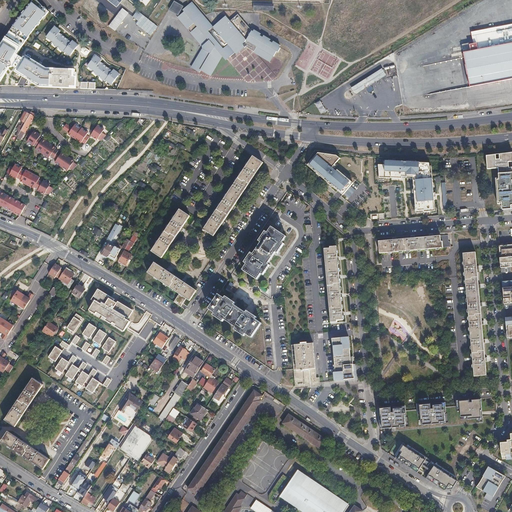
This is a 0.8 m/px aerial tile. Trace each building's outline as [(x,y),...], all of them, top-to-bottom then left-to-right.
[(25,44),(51,12),(38,0),(34,0),(14,24),(0,48),(0,83),(1,84),(14,66),(20,68),(16,72),(41,87),(81,88),(81,76),(79,75),(80,68),(52,67),(30,55),(28,57),(22,54),(27,45),(25,44)] [(213,26),(192,2),(182,9),(184,11),(177,17),(186,28),(193,22),(197,26),(190,32),(198,44),(205,36),(208,39),(203,47),(191,67),(199,73),(201,71),(210,77),(222,58),(227,60),(239,51),(245,47),(272,63),(282,46),(253,28),(246,38),(243,34),(248,26),(238,15),(231,21),(226,15),(213,26)] [(123,8),(109,26),(116,31),(129,13),(123,8)] [(133,17),(139,21),(137,24),(151,36),(158,26),(138,10),(133,17)] [(63,30),(55,26),(46,38),(71,57),(81,45),(73,40),(72,41),(61,33),(63,30)] [(464,46),(465,53),(511,43),(511,28),(474,36),(476,43),(464,46)] [(511,43),(465,53),(464,53),(469,82),(470,87),(511,78),(511,43)] [(104,60),(98,55),(88,67),(112,85),(122,74),(116,69),(113,69),(103,61),(104,60)] [(370,78),(368,79),(372,85),(374,84),(386,76),(383,70),(370,78)] [(368,79),(363,82),(367,88),(372,85),(368,79)] [(367,88),(363,82),(353,88),(356,95),(367,88)] [(319,100),(314,103),(320,113),(325,110),(319,100)] [(17,130),(20,132),(25,123),(24,123),(29,114),(25,111),(20,120),(23,122),(23,123),(22,122),(20,125),(19,125),(17,130)] [(20,132),(17,138),(20,140),(24,132),(25,132),(27,128),(35,115),(31,113),(30,114),(31,114),(28,119),(25,123),(20,132)] [(76,138),(82,129),(75,124),(73,128),(67,124),(64,128),(70,133),(69,134),(75,138),(76,138)] [(98,125),(91,136),(98,140),(98,139),(102,141),(107,136),(102,133),(105,130),(98,125)] [(82,129),(76,138),(85,144),(89,138),(86,136),(89,132),(83,128),(82,129)] [(0,130),(0,140),(2,142),(8,131),(4,129),(2,131),(0,130)] [(27,142),(34,146),(35,145),(39,138),(41,136),(34,131),(34,132),(30,130),(26,136),(30,138),(27,142)] [(39,138),(35,145),(38,147),(36,150),(43,154),(50,144),(43,139),(42,140),(39,138)] [(50,144),(43,154),(49,158),(51,156),(54,158),(58,152),(59,151),(55,149),(56,148),(50,144)] [(511,208),(511,151),(488,155),(489,169),(500,168),(501,178),(497,178),(500,204),(504,204),(504,209),(511,208)] [(58,152),(54,158),(57,160),(56,163),(62,167),(68,157),(62,153),(61,154),(58,152)] [(318,152),(307,165),(342,195),(353,183),(333,167),(341,158),(337,155),(318,152)] [(204,230),(214,237),(222,225),(223,226),(225,223),(224,222),(233,209),(234,210),(236,207),(235,206),(243,193),(244,194),(246,191),(245,190),(254,178),(255,178),(257,175),(256,174),(263,163),(254,156),(235,184),(222,203),(204,230)] [(68,157),(62,167),(68,171),(70,168),(73,170),(78,165),(74,162),(75,161),(68,157)] [(385,165),(381,165),(380,178),(414,179),(415,211),(424,211),(424,213),(434,212),(433,178),(431,178),(431,164),(385,161),(385,165)] [(17,178),(21,171),(22,168),(16,165),(14,168),(10,166),(7,173),(10,175),(10,176),(17,179),(17,178)] [(27,185),(33,174),(26,171),(25,172),(21,171),(17,178),(21,180),(20,181),(27,185)] [(35,188),(39,190),(43,183),(39,181),(40,178),(33,174),(27,185),(35,189),(35,188)] [(39,190),(38,191),(45,195),(46,193),(49,195),(54,190),(49,187),(51,185),(44,181),(43,183),(39,190)] [(14,199),(8,196),(2,206),(9,209),(14,199)] [(14,199),(9,209),(14,213),(20,202),(14,199)] [(20,202),(14,213),(21,216),(26,206),(20,202)] [(162,237),(152,251),(162,258),(169,247),(171,248),(173,244),(172,243),(181,231),(182,232),(184,229),(183,228),(190,216),(180,210),(170,224),(162,237)] [(331,315),(331,316),(343,315),(334,223),(323,224),(324,239),(322,239),(322,242),(324,242),(326,258),(324,258),(324,262),(326,262),(328,277),(326,277),(326,281),(328,281),(329,296),(327,296),(328,300),(330,300),(331,312),(329,312),(329,315),(331,315)] [(106,259),(109,258),(114,248),(115,247),(120,239),(123,233),(124,231),(115,226),(114,228),(111,233),(108,239),(111,241),(109,245),(102,256),(106,259)] [(95,228),(93,234),(101,237),(104,231),(95,228)] [(264,275),(268,269),(270,265),(268,264),(271,260),(276,253),(275,252),(277,248),(280,250),(285,244),(283,243),(285,240),(282,238),(284,235),(275,229),(273,231),(270,230),(268,233),(266,231),(259,241),(262,243),(254,254),(251,253),(245,263),(247,264),(245,267),(247,269),(246,271),(255,278),(257,275),(260,277),(262,274),(264,275)] [(446,246),(461,245),(460,233),(449,234),(449,232),(446,232),(446,234),(431,235),(430,233),(427,234),(427,236),(411,237),(411,235),(407,236),(407,237),(393,239),(392,237),(389,237),(389,239),(374,241),(375,252),(382,252),(409,249),(426,248),(446,246)] [(133,236),(128,245),(132,247),(138,238),(133,236)] [(114,248),(109,258),(115,261),(121,250),(115,247),(114,248)] [(511,248),(498,250),(500,268),(511,266),(511,248)] [(124,252),(119,261),(126,266),(132,255),(125,251),(124,252)] [(472,252),(460,253),(461,265),(465,311),(467,331),(469,360),(471,376),(483,374),(481,360),(483,360),(483,356),(481,356),(479,341),(481,340),(481,337),(479,337),(478,322),(479,321),(479,318),(477,318),(476,302),(478,302),(478,299),(476,299),(474,283),(476,283),(476,279),(474,279),(473,264),(475,264),(474,260),(472,260),(472,252)] [(155,263),(148,273),(167,285),(180,294),(174,302),(181,307),(187,299),(190,301),(197,291),(185,283),(186,281),(183,279),(182,281),(169,273),(170,271),(167,269),(166,270),(155,263)] [(60,279),(64,272),(61,270),(62,268),(56,264),(50,274),(56,278),(57,277),(60,279)] [(511,266),(500,268),(501,274),(511,273),(511,266)] [(74,275),(66,269),(64,272),(60,279),(59,280),(70,288),(74,281),(72,279),(74,275)] [(511,280),(501,282),(503,304),(511,303),(511,280)] [(78,285),(73,293),(80,298),(86,290),(78,285)] [(15,290),(11,297),(15,299),(13,301),(19,305),(25,296),(25,295),(19,291),(19,292),(15,290)] [(94,302),(89,311),(96,315),(97,313),(107,319),(105,321),(124,332),(128,326),(131,322),(128,320),(133,311),(118,302),(117,304),(114,302),(115,300),(98,290),(91,301),(94,302)] [(29,298),(25,296),(19,305),(26,309),(35,295),(32,293),(29,298)] [(230,304),(232,301),(232,300),(227,296),(225,298),(222,296),(220,298),(218,296),(211,306),(214,308),(212,311),(215,313),(214,315),(223,322),(225,320),(233,325),(236,327),(235,329),(245,336),(246,334),(249,336),(251,333),(254,335),(261,325),(258,323),(259,321),(256,319),(257,317),(251,313),(249,316),(245,314),(246,313),(234,305),(233,306),(230,304)] [(343,315),(331,316),(332,321),(332,323),(343,322),(343,320),(343,315)] [(80,321),(74,317),(67,328),(74,333),(81,322),(80,321)] [(15,326),(8,322),(2,331),(2,332),(6,334),(3,339),(6,340),(15,326)] [(55,327),(55,326),(50,323),(44,331),(53,338),(58,330),(55,327)] [(97,328),(90,323),(83,334),(90,339),(97,328)] [(107,334),(100,329),(93,340),(100,345),(107,334)] [(163,348),(169,339),(161,333),(155,342),(163,348)] [(80,338),(76,336),(71,342),(76,345),(80,338)] [(117,342),(109,337),(102,348),(109,353),(117,342)] [(170,349),(173,351),(181,340),(176,337),(171,344),(170,349)] [(348,337),(330,338),(334,381),(352,379),(348,337)] [(67,350),(69,346),(63,341),(60,346),(67,350)] [(90,345),(86,342),(82,349),(86,352),(90,345)] [(317,384),(317,378),(314,343),(309,344),(295,345),(299,385),(317,384)] [(182,345),(176,354),(186,361),(190,354),(188,353),(190,351),(182,345)] [(295,345),(293,345),(296,388),(320,386),(320,378),(317,378),(317,384),(299,385),(295,345)] [(63,351),(56,346),(49,357),(56,362),(63,351)] [(100,352),(96,349),(92,356),(96,358),(100,352)] [(154,360),(150,367),(158,373),(167,360),(165,358),(167,355),(164,353),(161,356),(159,354),(154,360)] [(77,358),(73,355),(64,369),(68,372),(77,358)] [(111,359),(107,356),(102,363),(107,365),(111,359)] [(187,368),(197,374),(204,362),(195,356),(187,368)] [(70,363),(63,358),(56,369),(63,373),(70,363)] [(4,359),(0,365),(0,369),(4,373),(6,370),(10,373),(14,367),(10,364),(11,363),(4,359)] [(87,365),(83,362),(77,370),(81,373),(87,365)] [(211,378),(213,375),(216,370),(207,364),(202,372),(205,374),(211,378)] [(80,369),(73,365),(66,376),(73,380),(80,369)] [(98,372),(93,369),(85,382),(89,385),(98,372)] [(90,376),(83,371),(76,382),(83,387),(90,376)] [(201,381),(206,385),(211,378),(205,374),(201,381)] [(206,385),(204,388),(213,393),(220,383),(215,379),(216,378),(213,375),(211,378),(206,385)] [(34,378),(6,420),(15,427),(40,391),(43,385),(34,378)] [(101,383),(94,378),(87,389),(94,394),(101,383)] [(112,381),(108,378),(103,385),(108,388),(112,381)] [(193,379),(189,386),(187,388),(191,391),(197,382),(193,379)] [(182,381),(175,393),(176,393),(181,397),(183,394),(187,388),(189,386),(182,381)] [(222,384),(214,397),(219,400),(225,392),(226,393),(228,389),(222,384)] [(255,391),(246,404),(254,410),(261,401),(260,400),(262,396),(255,391)] [(154,393),(148,402),(154,405),(160,397),(154,393)] [(151,431),(156,435),(163,425),(167,419),(169,415),(174,408),(179,400),(181,397),(176,393),(164,411),(153,427),(151,431)] [(130,394),(121,409),(125,412),(129,406),(137,411),(143,403),(130,394)] [(483,412),(482,398),(460,400),(462,419),(468,418),(469,421),(482,420),(482,412),(483,412)] [(446,412),(445,401),(420,404),(422,427),(440,426),(440,424),(446,423),(445,413),(446,412)] [(201,420),(208,410),(206,409),(198,403),(191,414),(201,420)] [(233,422),(242,428),(254,410),(246,404),(233,422)] [(407,416),(406,405),(381,407),(383,432),(400,430),(400,428),(407,427),(405,416),(407,416)] [(167,419),(172,423),(180,412),(174,408),(169,415),(167,419)] [(289,415),(283,424),(297,433),(321,449),(327,440),(317,434),(304,425),(289,415)] [(196,423),(190,419),(184,427),(191,431),(194,427),(196,423)] [(210,457),(219,463),(226,452),(242,428),(233,422),(221,441),(210,457)] [(121,449),(132,457),(139,461),(154,438),(136,426),(132,432),(125,444),(121,449)] [(175,429),(169,438),(177,443),(182,435),(175,429)] [(9,432),(2,441),(15,450),(43,469),(50,459),(11,433),(9,432)] [(511,434),(507,435),(507,440),(503,440),(503,443),(496,444),(497,455),(501,455),(501,458),(509,457),(509,460),(511,459),(511,434)] [(86,440),(77,453),(82,456),(90,443),(86,440)] [(114,446),(115,447),(118,449),(120,444),(113,440),(110,444),(114,446)] [(114,446),(110,444),(108,446),(105,451),(101,457),(105,460),(108,455),(110,456),(113,451),(112,450),(114,446)] [(455,480),(456,477),(436,464),(435,467),(426,461),(427,458),(408,445),(407,447),(404,446),(396,458),(419,473),(422,468),(430,473),(427,479),(444,490),(447,490),(452,489),(457,481),(455,480)] [(186,451),(180,448),(178,451),(176,454),(181,457),(182,458),(186,451)] [(360,462),(341,450),(337,455),(347,461),(363,472),(367,467),(360,462)] [(67,469),(57,484),(62,488),(71,475),(67,473),(68,471),(70,472),(80,457),(77,454),(67,469)] [(158,462),(166,468),(175,456),(172,454),(169,458),(164,454),(158,462)] [(178,461),(181,457),(176,454),(175,456),(166,468),(165,470),(170,473),(172,469),(178,461)] [(145,467),(149,470),(150,468),(155,460),(147,455),(141,463),(146,466),(145,467)] [(201,478),(207,481),(219,463),(210,457),(198,475),(201,478)] [(485,497),(491,500),(500,484),(498,483),(503,473),(488,464),(482,474),(482,475),(480,479),(482,480),(477,489),(487,494),(485,497)] [(97,479),(105,467),(102,465),(94,477),(97,479)] [(344,511),(350,505),(335,495),(323,487),(312,479),(297,470),(292,477),(280,496),(291,503),(304,511),(344,511)] [(76,474),(70,484),(71,485),(70,487),(76,491),(82,481),(86,475),(81,472),(79,476),(76,474)] [(200,491),(207,481),(201,478),(198,475),(189,489),(197,494),(199,490),(200,491)] [(161,487),(166,479),(161,476),(156,483),(153,487),(157,490),(160,486),(161,487)] [(85,481),(77,493),(85,498),(91,488),(92,486),(85,481)] [(85,498),(82,502),(86,505),(87,503),(89,504),(90,501),(93,503),(96,499),(91,495),(94,490),(91,488),(85,498)] [(117,493),(110,488),(104,498),(110,503),(117,493)] [(149,494),(140,507),(141,507),(139,510),(142,511),(144,509),(145,510),(147,507),(149,508),(153,503),(150,502),(153,497),(152,496),(154,492),(152,490),(149,494)] [(23,495),(19,502),(27,508),(31,501),(39,506),(40,506),(41,503),(43,501),(38,498),(38,499),(30,495),(30,494),(28,492),(25,496),(23,495)] [(134,492),(130,498),(135,501),(139,495),(134,492)] [(238,511),(242,507),(240,506),(244,498),(237,494),(226,510),(224,511),(201,511),(193,506),(188,511),(238,511)] [(113,500),(109,507),(112,509),(115,511),(120,505),(113,500)] [(252,508),(253,509),(257,511),(274,511),(257,500),(252,508)] [(39,506),(37,510),(39,511),(47,511),(50,508),(41,503),(40,506),(39,506)]
